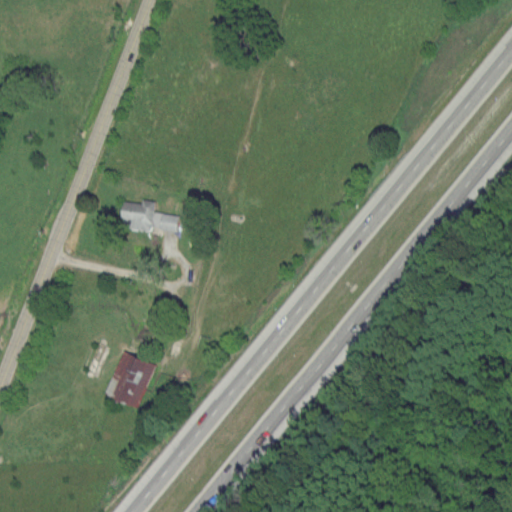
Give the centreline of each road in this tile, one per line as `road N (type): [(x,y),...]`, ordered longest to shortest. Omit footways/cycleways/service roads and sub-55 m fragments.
road 1 (motorway): [(511,47),(131,511)]
road 2 (motorway): [(195,511),(511,126)]
road 3 (tertiary): [(0,377),(146,0)]
